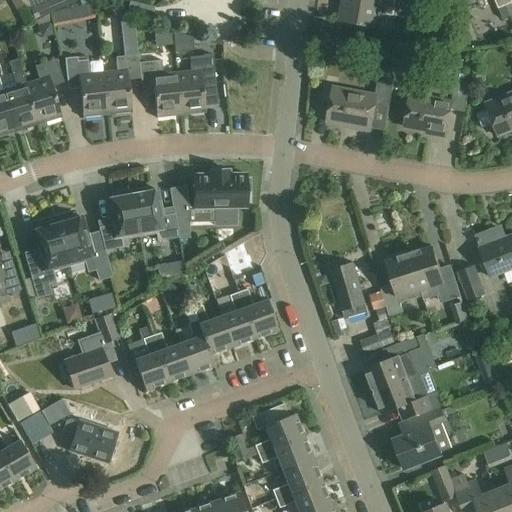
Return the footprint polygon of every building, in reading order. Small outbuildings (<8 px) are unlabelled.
[(10,0),(26,26),(34,22),(21,0),(10,0)] [(52,0),(31,9),(35,19),(79,0),(81,2),(84,0),(52,0)] [(410,12),(347,0),(341,0),(338,22),(376,29),(379,14),(416,21),(417,13),(410,12)] [(347,0),(410,12),(411,4),(389,0),(347,0)] [(505,6),(502,0),(477,0),(478,2),(483,0),(494,0),(502,20),(510,17),(505,6)] [(50,15),(53,27),(72,23),(69,8),(65,9),(50,15)] [(77,27),(92,23),(90,13),(75,16),(77,27)] [(491,34),(505,28),(500,17),(486,22),(491,34)] [(123,28),(135,26),(135,22),(122,19),(123,28)] [(395,44),(392,60),(416,64),(419,48),(395,44)] [(141,78),(139,62),(138,54),(116,57),(117,71),(103,72),(107,115),(132,112),(128,79),(141,78)] [(177,73),(181,115),(206,113),(205,106),(218,104),(213,54),(190,57),(191,71),(177,73)] [(80,89),(83,117),(107,115),(103,72),(89,73),(88,60),(78,61),(77,57),(65,58),(68,90),(80,89)] [(17,86),(3,91),(16,131),(39,124),(26,83),(19,58),(9,61),(17,86)] [(39,79),(26,83),(39,124),(62,117),(52,86),(64,82),(57,59),(35,66),(39,79)] [(181,115),(177,73),(163,74),(162,60),(139,62),(141,78),(141,86),(153,85),(157,118),(181,115)] [(381,66),(375,95),(334,87),(328,120),(370,129),(375,103),(390,106),(395,77),(390,68),(381,66)] [(464,82),(465,75),(455,73),(454,80),(464,82)] [(451,101),(410,94),(404,127),(446,135),(451,110),(464,112),(470,83),(455,80),(451,101)] [(0,136),(16,131),(3,91),(0,91),(0,136)] [(482,128),(494,124),(498,136),(511,130),(511,93),(485,104),(487,109),(476,113),(482,128)] [(245,175),(228,175),(228,171),(210,171),(210,175),(193,175),(194,209),(214,208),(214,226),(235,225),(235,208),(245,208),(245,192),(249,192),(249,179),(245,179),(245,175)] [(131,190),(140,237),(156,234),(157,241),(178,238),(174,214),(162,216),(157,190),(151,191),(150,187),(131,190)] [(185,187),(170,190),(179,238),(188,238),(188,205),(185,187)] [(140,237),(131,190),(111,194),(112,198),(106,200),(111,225),(100,227),(98,228),(105,250),(105,251),(124,247),(123,240),(140,237)] [(112,276),(105,251),(105,250),(104,250),(92,254),(82,216),(76,218),(75,214),(56,219),(69,266),(85,261),(88,272),(96,269),(99,280),(112,276)] [(56,281),(53,270),(69,266),(56,219),(36,225),(38,229),(32,231),(43,268),(30,271),(38,297),(51,293),(48,283),(56,281)] [(511,235),(506,237),(504,230),(495,233),(493,228),(477,234),(479,239),(477,240),(480,247),(479,247),(490,277),(511,269),(511,235)] [(246,242),(225,255),(233,277),(256,269),(246,242)] [(409,254),(422,292),(435,288),(439,300),(447,298),(448,302),(461,298),(451,266),(438,270),(431,247),(409,254)] [(422,292),(409,254),(385,261),(393,285),(380,289),(389,317),(403,312),(399,299),(422,292)] [(0,295),(0,297),(21,290),(11,257),(1,260),(0,260),(0,295)] [(365,311),(363,305),(352,265),(331,271),(345,317),(365,311)] [(469,301),(486,294),(475,265),(457,272),(469,301)] [(247,289),(238,293),(254,339),(277,331),(267,300),(253,305),(247,289)] [(381,292),(369,296),(374,310),(386,306),(381,292)] [(235,312),(221,317),(232,347),(254,339),(238,293),(230,296),(235,312)] [(76,306),(62,310),(66,321),(79,317),(76,306)] [(193,309),(197,321),(197,320),(209,355),(210,355),(232,347),(221,317),(208,321),(202,306),(193,309)] [(383,332),(360,341),(365,354),(395,342),(391,329),(385,307),(376,309),(383,332)] [(118,340),(110,315),(94,320),(103,345),(118,340)] [(344,318),(332,322),(336,335),(348,332),(344,318)] [(193,339),(180,344),(191,374),(214,366),(210,355),(209,355),(197,320),(197,321),(187,324),(193,339)] [(138,329),(142,340),(151,337),(148,326),(138,329)] [(161,333),(151,337),(168,382),(191,374),(180,344),(166,348),(161,333)] [(145,391),(168,382),(151,337),(142,340),(147,355),(134,360),(145,391)] [(365,369),(374,392),(418,375),(430,370),(421,347),(420,348),(416,337),(405,341),(404,341),(382,350),(387,361),(365,369)] [(64,361),(74,390),(110,378),(105,361),(109,360),(105,349),(101,351),(100,349),(64,361)] [(503,378),(499,369),(485,374),(489,384),(503,378)] [(418,375),(374,392),(383,414),(398,408),(403,420),(443,405),(438,392),(426,396),(418,375)] [(18,422),(38,410),(29,393),(8,405),(18,422)] [(258,454),(258,455),(304,437),(294,414),(288,416),(283,404),(251,417),(256,430),(265,427),(270,439),(254,445),(255,446),(258,454)] [(440,409),(399,425),(404,436),(393,440),(404,470),(442,455),(440,452),(451,447),(441,423),(445,421),(440,409)] [(20,424),(32,445),(52,433),(39,412),(20,424)] [(79,420),(79,421),(70,418),(66,420),(62,433),(64,437),(72,440),(69,451),(106,464),(116,433),(79,420)] [(239,435),(228,439),(237,462),(258,454),(255,446),(245,450),(239,435)] [(6,447),(0,437),(0,458),(13,480),(33,468),(17,441),(6,447)] [(277,457),(282,471),(312,459),(304,437),(258,455),(261,463),(277,457)] [(488,462),(510,457),(507,444),(485,449),(488,462)] [(0,487),(13,480),(0,458),(0,487)] [(272,490),(275,499),(321,481),(312,459),(282,471),(287,483),(272,490)] [(456,496),(454,490),(445,467),(432,472),(444,501),(456,496)] [(511,486),(496,492),(499,500),(504,511),(511,511),(511,467),(505,470),(511,486)] [(476,481),(469,484),(464,474),(451,479),(456,490),(454,490),(456,496),(462,511),(475,511),(477,511),(476,511),(504,511),(499,500),(496,492),(482,497),(476,481)] [(295,502),(298,511),(308,511),(330,504),(321,481),(275,499),(279,509),(295,502)] [(215,501),(219,511),(245,511),(238,493),(215,501)] [(193,509),(193,511),(219,511),(215,501),(193,509)]
